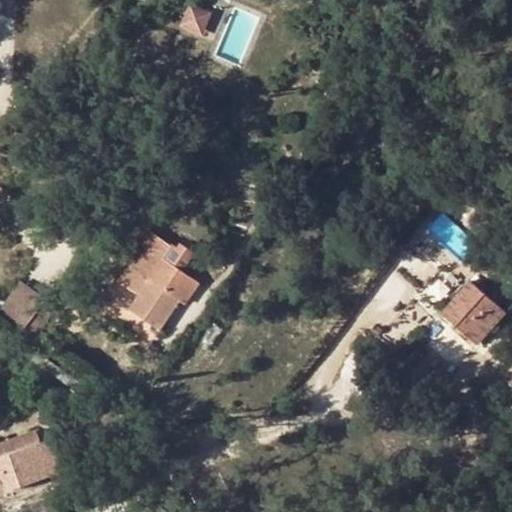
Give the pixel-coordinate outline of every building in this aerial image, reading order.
[(205,35),(214,15),(191,4),(182,24),(205,35)] [(119,207),(103,196),(96,206),(112,218),(119,207)] [(80,217),(59,205),(53,218),(74,229),(80,217)] [(149,248),(154,251),(145,264),(161,276),(172,261),(180,249),(159,234),(149,248)] [(172,261),(161,276),(145,264),(141,261),(124,283),(145,298),(135,312),(169,336),(191,306),(193,308),(208,287),(172,261)] [(511,317),(474,286),(449,312),(487,345),(511,317)] [(30,317),(23,327),(37,338),(60,306),(46,297),(32,318),(30,317)] [(10,468),(53,450),(48,438),(4,455),(10,468)] [(53,450),(10,468),(11,471),(0,474),(0,487),(2,492),(17,485),(22,495),(78,471),(66,445),(53,450)]
